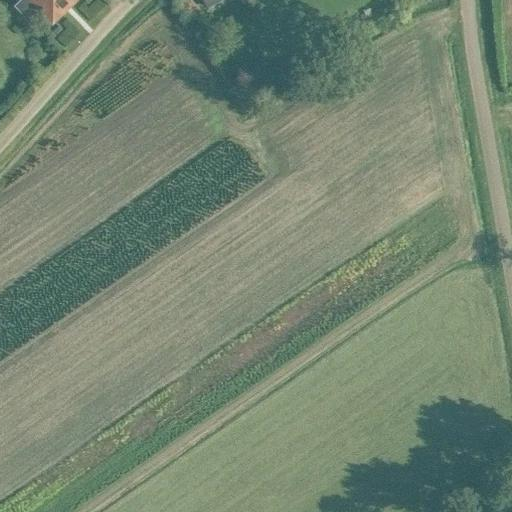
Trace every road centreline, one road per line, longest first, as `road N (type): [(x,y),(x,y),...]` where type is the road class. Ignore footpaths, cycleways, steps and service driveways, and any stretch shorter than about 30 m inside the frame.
road 1 (unclassified): [(511,283),(467,0)]
road 2 (unclassified): [(0,148),(139,0)]
